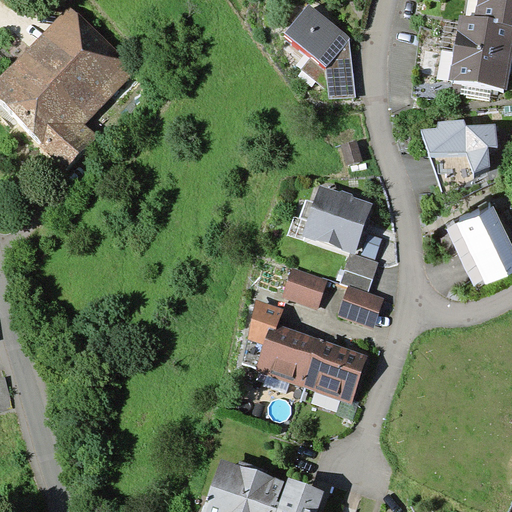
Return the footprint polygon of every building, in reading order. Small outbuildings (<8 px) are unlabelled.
[(511,31),(511,0),(487,0),(483,29),(460,25),(458,39),(453,66),(451,82),(502,90),(511,32),(511,31)] [(314,4),(287,34),(328,70),(355,40),(314,4)] [(135,70),(69,6),(0,76),(0,100),(42,141),(38,146),(63,170),(97,135),(84,122),(135,70)] [(453,133),(437,136),(440,157),(478,152),(481,175),(497,173),(495,150),(502,149),(499,128),(476,131),(475,124),(452,127),(453,133)] [(359,135),(350,137),(355,155),(364,153),(359,135)] [(368,207),(332,195),(317,239),(353,251),(368,207)] [(511,264),(511,236),(498,204),(467,218),(492,273),(511,264)] [(368,234),(361,256),(375,261),(382,238),(368,234)] [(361,256),(350,253),(340,283),(348,286),(368,292),(378,262),(375,261),(361,256)] [(328,279),(293,268),(283,298),(318,310),(328,279)] [(368,292),(348,286),(337,317),(373,329),(384,298),(368,292)] [(277,324),(284,309),(257,299),(247,339),(263,345),(269,329),(275,331),(277,324)] [(319,338),(277,324),(275,331),(269,329),(263,345),(255,371),(303,386),(319,338)] [(367,355),(319,338),(303,386),(351,402),(367,355)] [(0,406),(11,404),(5,377),(0,378),(0,406)] [(291,490),(227,468),(211,511),(329,511),(332,498),(295,483),(291,490)] [(482,511),(420,487),(409,511),(482,511)]
